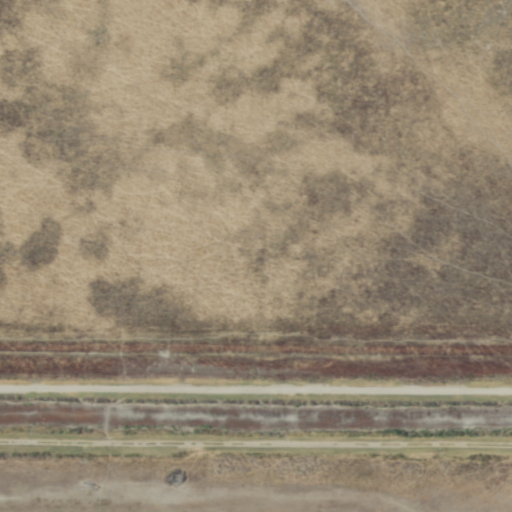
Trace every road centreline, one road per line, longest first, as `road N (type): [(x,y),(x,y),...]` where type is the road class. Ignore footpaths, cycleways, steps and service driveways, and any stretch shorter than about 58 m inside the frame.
road 1 (track): [(511,389),(0,383)]
road 2 (track): [(0,437),(511,439)]
